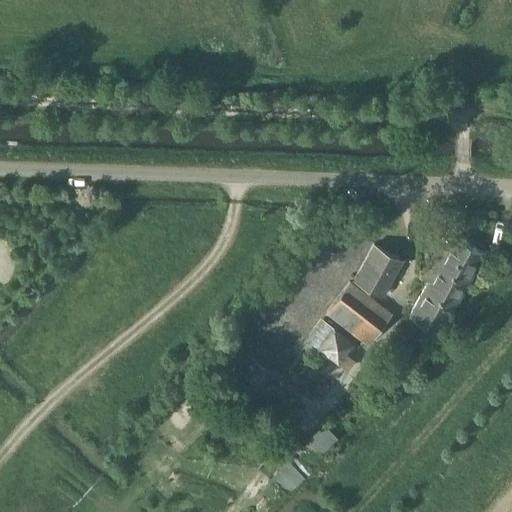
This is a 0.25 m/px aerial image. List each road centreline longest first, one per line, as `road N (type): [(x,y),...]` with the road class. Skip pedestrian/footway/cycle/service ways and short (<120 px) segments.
road 1 (unclassified): [(511,187),(0,169)]
road 2 (track): [(0,457),(61,391),(216,261),(232,230),(236,177)]
road 3 (track): [(356,511),(511,343)]
road 4 (track): [(498,0),(460,119)]
